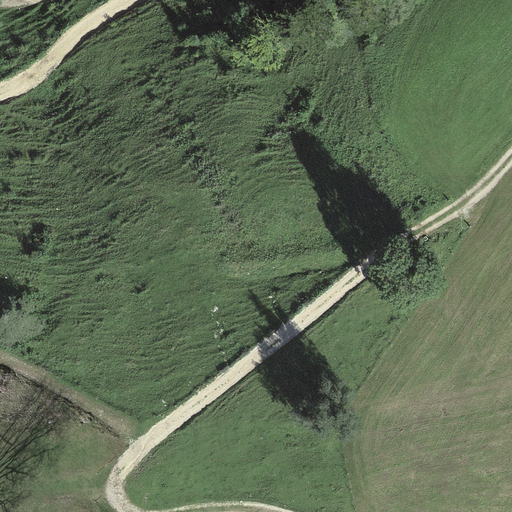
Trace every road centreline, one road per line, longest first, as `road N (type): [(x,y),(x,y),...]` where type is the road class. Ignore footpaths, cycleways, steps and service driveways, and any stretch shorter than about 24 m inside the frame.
road 1 (track): [(511,152),(468,198),(112,473),(109,492),(126,511)]
road 2 (track): [(0,358),(54,381),(143,445)]
road 3 (track): [(131,0),(0,89)]
